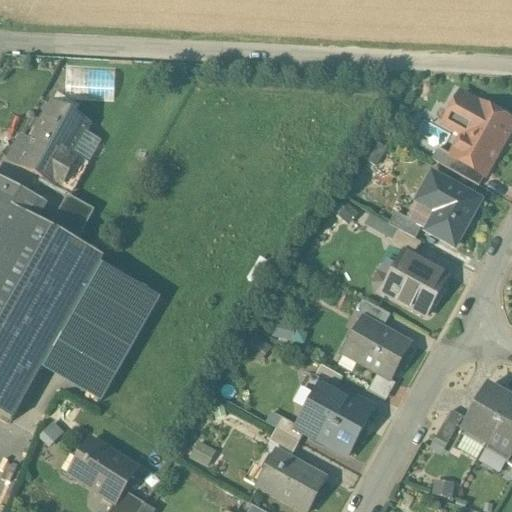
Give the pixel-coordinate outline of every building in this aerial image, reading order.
[(498,153),(489,148),(505,120),(461,96),(451,114),(473,126),(468,136),(465,134),(451,157),(438,150),(432,161),(479,188),(498,153)] [(91,127),(51,106),(18,167),(70,195),(87,165),(75,157),(91,127)] [(9,155),(1,152),(0,154),(0,175),(11,180),(16,167),(6,163),(9,155)] [(481,203),(432,176),(422,195),(441,206),(437,214),(427,233),(455,248),(481,203)] [(9,227),(28,239),(38,222),(45,208),(0,183),(0,210),(13,217),(9,227)] [(441,206),(422,195),(417,203),(437,214),(441,206)] [(68,198),(51,230),(49,233),(76,249),(77,248),(96,213),(68,198)] [(0,242),(9,227),(13,217),(0,210),(0,242)] [(398,232),(416,242),(422,229),(396,214),(389,227),(398,232)] [(9,227),(0,242),(0,417),(12,424),(41,371),(100,266),(103,262),(77,248),(76,249),(49,233),(51,230),(38,222),(28,239),(9,227)] [(412,259),(420,244),(416,242),(398,232),(389,248),(403,256),(404,255),(412,259)] [(412,259),(404,255),(403,256),(392,277),(387,275),(378,277),(373,286),(376,295),(385,300),(394,297),(405,303),(404,306),(426,319),(448,279),(412,259)] [(100,266),(41,371),(100,404),(159,299),(100,266)] [(363,321),(363,320),(382,330),(391,317),(366,303),(356,319),(358,320),(358,318),(363,321)] [(382,330),(363,320),(363,321),(343,356),(344,357),(347,352),(360,359),(357,364),(391,382),(410,346),(382,330)] [(357,364),(360,359),(347,352),(344,357),(339,367),(352,374),(357,364)] [(305,434),(349,458),(374,412),(357,403),(355,406),(320,386),(296,428),(296,429),(305,434)] [(463,431),(487,445),(511,403),(487,389),(463,431)] [(511,458),(511,403),(487,445),(511,458),(511,459),(511,458)] [(464,419),(451,412),(436,440),(438,442),(447,447),(464,419)] [(276,432),(299,445),(305,434),(296,429),(296,428),(283,421),(276,432)] [(55,424),(42,438),(52,448),(65,433),(55,424)] [(483,452),(487,445),(463,431),(459,438),(483,452)] [(276,432),(270,444),(293,457),(299,445),(276,432)] [(137,472),(91,443),(80,460),(80,461),(85,464),(75,481),(77,483),(114,506),(115,507),(124,493),(137,472)] [(210,467),(217,450),(198,443),(192,460),(210,467)] [(507,465),(511,458),(487,445),(483,452),(507,465)] [(0,494),(10,499),(25,467),(15,462),(22,449),(18,447),(10,463),(2,459),(0,462),(0,494)] [(308,511),(326,482),(276,454),(257,489),(299,511),(308,511)] [(85,464),(80,461),(80,460),(76,457),(71,458),(61,474),(62,478),(71,484),(77,483),(75,481),(85,464)] [(453,498),(454,484),(436,482),(434,496),(453,498)] [(110,511),(153,511),(124,493),(115,507),(114,506),(110,511)]
